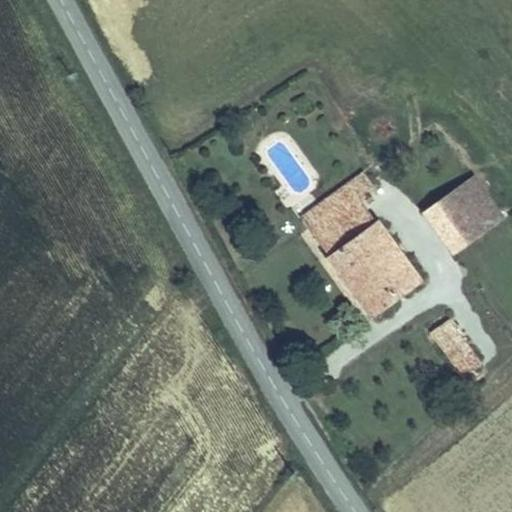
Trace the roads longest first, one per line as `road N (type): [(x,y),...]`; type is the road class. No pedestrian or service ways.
road 1 (tertiary): [(358,511),(237,321),(61,0)]
road 2 (unknown): [(281,392),(466,270)]
